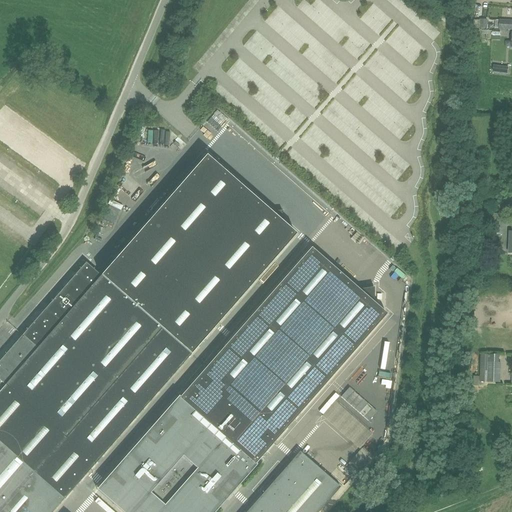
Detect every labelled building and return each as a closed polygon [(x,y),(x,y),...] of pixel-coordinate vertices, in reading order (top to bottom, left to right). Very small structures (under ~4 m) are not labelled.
[(511,20),(499,20),(498,29),(511,29),(511,20)] [(489,30),(481,30),(481,35),(485,35),(485,39),(490,39),(489,30)] [(221,125),(229,120),(221,107),(213,112),(221,125)] [(153,142),(168,141),(167,128),(151,129),(153,142)] [(133,159),(128,157),(124,167),(140,173),(146,157),(135,153),(133,159)] [(0,511),(52,511),(64,499),(93,465),(290,233),(206,159),(100,278),(84,262),(0,360),(0,511)] [(113,196),(111,201),(122,206),(124,201),(113,196)] [(178,399),(98,490),(123,511),(212,511),(254,465),(387,314),(373,303),(374,287),(358,290),(311,248),(178,399)] [(384,350),(382,361),(393,363),(395,352),(384,350)] [(480,377),(479,382),(500,383),(501,363),(499,363),(499,355),(481,354),(480,377)] [(380,379),(385,380),(386,378),(391,378),(392,369),(382,367),(380,379)] [(334,401),(321,415),(358,448),(371,433),(334,401)] [(364,443),(353,456),(365,467),(376,453),(364,443)] [(317,511),(340,487),(299,452),(246,511),(317,511)]
